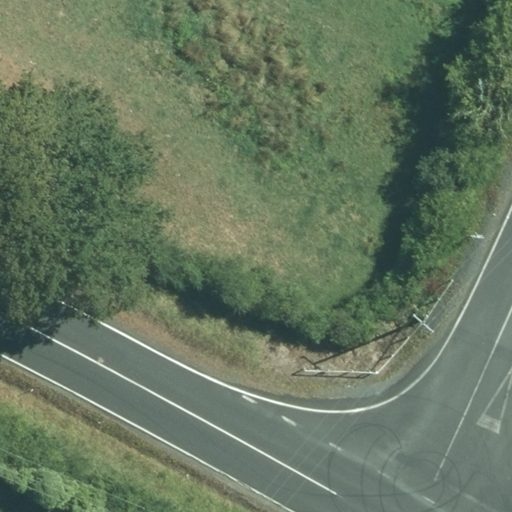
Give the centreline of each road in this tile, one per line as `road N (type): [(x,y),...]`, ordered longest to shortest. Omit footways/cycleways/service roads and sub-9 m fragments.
road 1 (secondary): [(0,312),(362,511)]
road 2 (unclassified): [(511,273),(417,511)]
